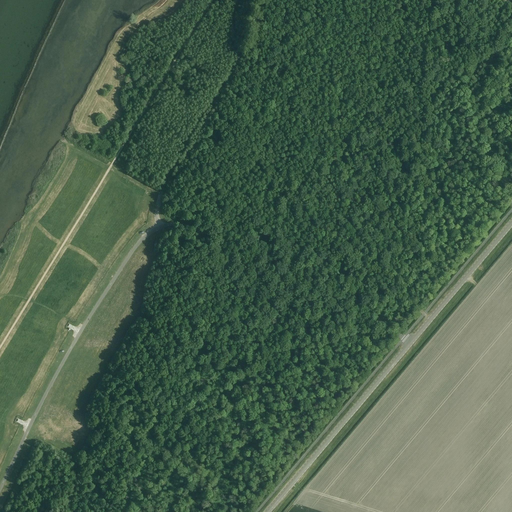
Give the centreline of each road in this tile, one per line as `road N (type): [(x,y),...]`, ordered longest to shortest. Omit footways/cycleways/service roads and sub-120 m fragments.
road 1 (unclassified): [(409,342),(357,300),(179,224),(157,225),(80,331),(0,485)]
road 2 (unknown): [(374,333),(316,328),(282,343),(262,384),(267,423),(217,444),(179,435),(164,443),(170,450),(153,511)]
road 3 (tertiary): [(266,511),(409,342)]
road 4 (tertiary): [(409,342),(511,221)]
